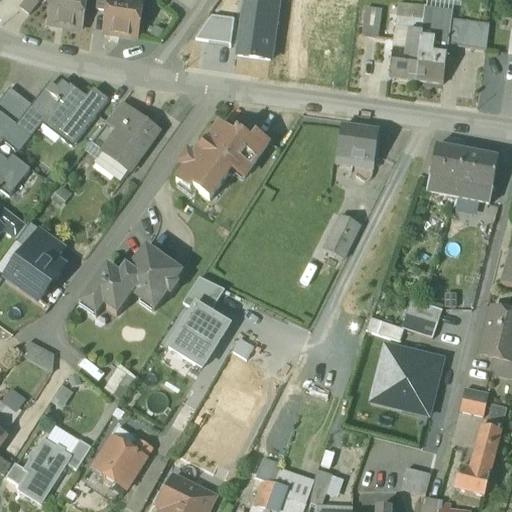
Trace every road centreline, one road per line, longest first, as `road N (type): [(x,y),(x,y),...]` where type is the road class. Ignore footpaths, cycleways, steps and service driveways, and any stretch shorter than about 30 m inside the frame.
road 1 (residential): [(206,83),(197,110),(42,336),(115,387)]
road 2 (residential): [(206,83),(511,127)]
road 3 (residential): [(0,44),(155,76)]
